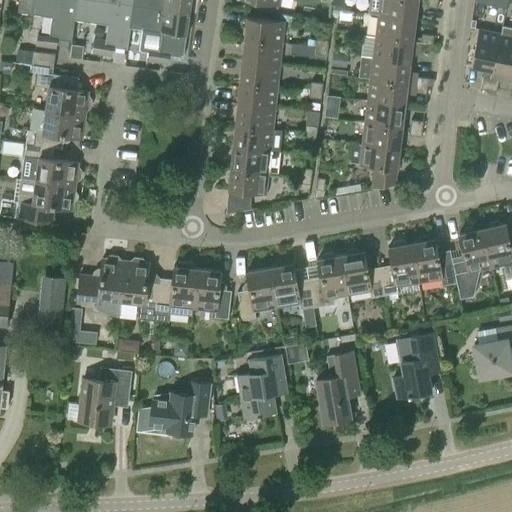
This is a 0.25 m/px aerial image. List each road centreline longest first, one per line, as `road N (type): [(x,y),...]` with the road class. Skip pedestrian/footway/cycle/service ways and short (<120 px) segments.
road 1 (residential): [(9,511),(274,495),(511,450)]
road 2 (residential): [(189,232),(114,229),(102,209),(120,71),(201,82)]
road 3 (residential): [(442,200),(236,235),(189,232)]
road 4 (residential): [(189,232),(201,82)]
